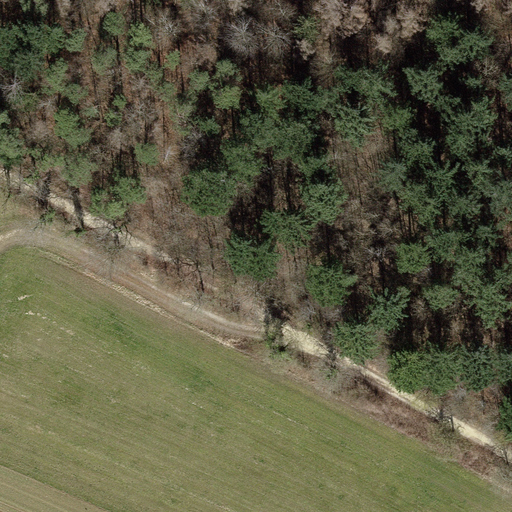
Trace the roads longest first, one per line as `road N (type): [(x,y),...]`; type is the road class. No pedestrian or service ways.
road 1 (track): [(511,461),(280,321),(0,171)]
road 2 (track): [(0,246),(42,240),(206,317),(254,330),(280,321)]
